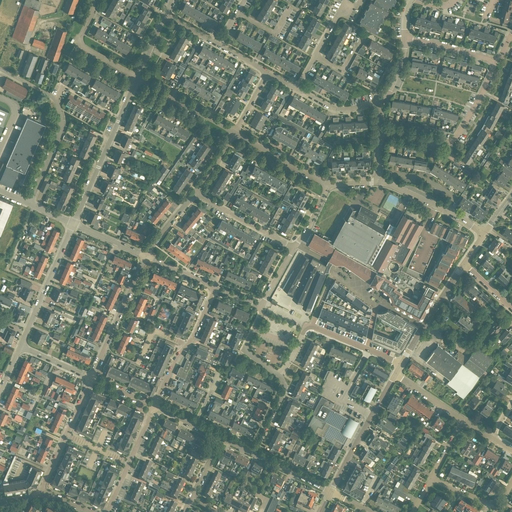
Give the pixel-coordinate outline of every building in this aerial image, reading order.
[(27,43),(39,10),(42,2),(37,0),(25,0),(24,5),(12,37),(27,43)] [(72,15),(73,12),(77,0),(66,0),(63,11),(72,15)] [(315,5),(323,9),(326,4),(319,0),(315,0),(314,4),(315,5)] [(387,10),(388,9),(387,8),(388,7),(374,0),(373,3),(387,10)] [(115,12),(118,6),(111,2),(108,8),(115,12)] [(270,11),(273,5),(266,2),(263,7),(270,11)] [(383,18),(387,10),(373,3),(371,2),(367,9),(383,18)] [(148,16),(151,11),(146,8),(148,5),(143,3),(141,5),(144,7),(141,12),(148,16)] [(187,13),(191,6),(185,3),(184,6),(182,5),(180,8),(182,9),(181,10),(187,13)] [(226,12),(229,7),(222,3),(219,8),(226,12)] [(319,15),(323,9),(315,5),(312,11),(319,15)] [(192,16),(196,9),(191,6),(187,13),(192,16)] [(267,16),(270,11),(263,7),(260,12),(267,16)] [(112,17),(115,12),(108,8),(105,13),(112,17)] [(197,19),(201,12),(196,9),(192,16),(197,19)] [(379,25),(383,18),(367,9),(363,16),(379,25)] [(145,22),(148,16),(141,12),(138,17),(145,22)] [(203,22),(207,15),(201,12),(197,19),(203,22)] [(263,22),(267,16),(260,12),(257,18),(263,22)] [(420,26),(424,14),(421,14),(420,17),(417,16),(417,18),(415,18),(413,24),(420,26)] [(424,31),(425,28),(428,19),(425,18),(426,15),(424,14),(420,26),(419,30),(424,31)] [(511,16),(509,15),(501,14),(500,19),(503,20),(503,23),(510,25),(511,17),(511,16)] [(208,25),(212,18),(207,15),(203,22),(208,25)] [(375,32),(379,25),(363,16),(359,24),(375,32)] [(142,27),(145,22),(138,17),(135,23),(142,27)] [(430,29),(434,17),(431,17),(430,20),(428,19),(425,28),(430,29)] [(214,28),(218,21),(212,18),(208,25),(214,28)] [(316,27),(319,21),(312,18),(309,23),(316,27)] [(447,30),(450,18),(448,18),(447,21),(444,20),(442,29),(447,30)] [(442,29),(444,20),(442,20),(441,23),(438,22),(436,31),(441,32),(442,29)] [(457,33),(461,21),(459,21),(457,24),(455,23),(452,32),(457,33)] [(309,23),(307,22),(306,24),(308,25),(306,29),(313,32),(316,27),(309,23)] [(351,34),(352,31),(350,30),(352,26),(344,22),(341,28),(348,32),(351,34)] [(139,32),(142,27),(135,23),(132,28),(139,32)] [(473,38),(477,26),(474,25),(473,29),(470,28),(468,36),(473,38)] [(57,62),(68,32),(57,28),(46,58),(57,62)] [(99,38),(103,31),(98,28),(93,35),(99,38)] [(345,37),(348,32),(341,28),(338,33),(345,37)] [(484,41),(487,29),(485,28),(484,32),(481,31),(479,39),(484,41)] [(104,41),(109,34),(103,31),(99,38),(104,41)] [(241,41),(245,34),(240,31),(236,38),(241,41)] [(494,44),(498,32),(495,31),(494,35),(491,34),(489,42),(494,44)] [(308,43),(311,37),(304,33),(301,39),(308,43)] [(342,43),(345,37),(338,33),(335,39),(342,43)] [(110,44),(114,37),(109,34),(104,41),(110,44)] [(246,44),(250,37),(245,34),(241,41),(246,44)] [(186,44),(189,38),(182,35),(179,40),(186,44)] [(115,47),(119,40),(114,37),(110,44),(115,47)] [(252,47),(256,40),(250,37),(246,44),(252,47)] [(43,49),(45,44),(34,39),(32,45),(43,49)] [(305,48),(308,43),(301,39),(298,45),(305,48)] [(339,48),(342,43),(335,39),(332,44),(339,48)] [(372,52),(377,42),(371,39),(367,47),(371,49),(370,51),(372,52)] [(120,50),(125,43),(119,40),(115,47),(120,50)] [(183,49),(186,44),(179,40),(176,46),(183,49)] [(257,50),(261,43),(256,40),(252,47),(257,50)] [(378,53),(382,45),(377,42),(372,52),(371,53),(373,55),(375,52),(378,53)] [(126,54),(130,46),(125,43),(120,50),(126,54)] [(336,54),(339,48),(332,44),(329,50),(336,54)] [(380,57),(382,58),(387,48),(382,45),(378,53),(381,55),(380,57)] [(183,49),(176,46),(173,51),(180,55),(180,54),(182,56),(185,50),(183,49)] [(199,46),(196,51),(199,53),(198,55),(203,58),(204,56),(208,49),(203,46),(202,48),(199,46)] [(267,58),(271,51),(266,48),(262,55),(267,58)] [(387,48),(382,58),(385,60),(386,58),(389,59),(393,51),(387,48)] [(210,59),(213,52),(208,49),(204,56),(210,59)] [(334,64),(337,59),(335,57),(336,54),(329,50),(326,56),(329,57),(327,60),(334,64)] [(177,60),(180,55),(173,51),(170,56),(177,60)] [(272,61),(276,54),(271,51),(267,58),(272,61)] [(215,62),(219,55),(213,52),(210,59),(215,62)] [(30,77),(37,56),(29,53),(21,73),(30,77)] [(278,64),(282,57),(276,54),(272,61),(278,64)] [(219,67),(224,58),(219,55),(215,62),(212,67),(209,71),(209,72),(209,73),(209,74),(214,76),(215,74),(214,73),(216,70),(215,69),(214,68),(215,65),(219,67)] [(283,67),(287,60),(282,57),(278,64),(283,67)] [(46,62),(47,60),(44,58),(43,61),(41,60),(38,70),(43,72),(47,62),(46,62)] [(225,68),(229,61),(224,58),(219,67),(221,68),(222,66),(225,68)] [(414,71),(417,71),(418,62),(419,60),(413,58),(411,69),(414,69),(414,71)] [(185,68),(190,59),(188,59),(187,59),(185,63),(182,61),(180,65),(185,68)] [(289,70),(293,63),(287,60),(283,67),(289,70)] [(231,71),(235,64),(229,61),(225,68),(231,71)] [(293,63),(289,70),(294,73),(299,64),(294,61),(293,63)] [(172,65),(167,62),(163,68),(172,72),(176,66),(172,64),(172,65)] [(425,63),(423,71),(426,72),(426,73),(429,73),(431,62),(428,62),(428,64),(425,63)] [(56,74),(59,65),(57,64),(57,66),(53,65),(50,72),(54,74),(54,73),(56,74)] [(70,74),(75,67),(69,64),(65,71),(70,74)] [(76,77),(80,70),(75,67),(70,74),(75,77),(76,77)] [(363,79),(368,72),(359,67),(355,75),(363,79)] [(446,78),(449,69),(443,67),(441,75),(444,76),(444,77),(446,78)] [(169,78),(172,72),(163,68),(160,73),(166,76),(166,77),(169,78)] [(40,83),(43,74),(43,72),(38,70),(36,69),(36,71),(37,72),(35,81),(40,83)] [(453,78),(455,70),(449,69),(446,78),(449,79),(449,77),(453,78)] [(81,80),(85,73),(80,70),(76,77),(75,77),(74,79),(80,82),(81,80)] [(252,81),(255,75),(248,72),(246,70),(245,72),(247,74),(245,77),(252,81)] [(374,73),(369,70),(368,72),(363,79),(369,82),(374,73)] [(458,81),(461,72),(455,70),(453,78),(456,79),(456,80),(458,81)] [(465,82),(467,74),(461,72),(458,81),(461,82),(461,81),(465,82)] [(86,83),(91,76),(85,73),(81,80),(86,83)] [(374,85),(378,78),(373,75),(374,73),(369,82),(374,85)] [(317,84),(321,77),(316,74),(311,81),(317,84)] [(470,85),(473,75),(467,74),(465,82),(468,83),(468,84),(470,85)] [(477,85),(479,77),(473,75),(470,85),(473,85),(473,84),(477,85)] [(249,86),(252,81),(245,77),(242,82),(249,86)] [(323,87),(327,80),(321,77),(317,84),(323,87)] [(23,98),(28,89),(6,78),(2,87),(16,95),(14,97),(21,101),(23,98)] [(187,87),(190,81),(185,78),(181,84),(187,87)] [(334,81),(328,78),(327,80),(323,87),(328,91),(332,83),(334,81)] [(97,89),(101,82),(96,79),(92,86),(97,89)] [(192,90),(196,84),(190,81),(187,87),(192,90)] [(202,84),(197,81),(196,84),(192,90),(197,93),(201,87),(202,84)] [(246,91),(249,86),(242,82),(240,81),(239,83),(241,84),(240,87),(239,88),(246,91)] [(103,92),(107,85),(101,82),(97,89),(96,92),(98,93),(99,90),(103,92)] [(333,94),(337,86),(332,83),(328,91),(333,94)] [(108,95),(112,88),(107,85),(103,92),(108,95)] [(283,95),(277,92),(279,89),(273,85),(269,90),(276,94),(283,98),(283,99),(284,100),(285,99),(286,99),(289,94),(285,92),(283,95)] [(243,97),(246,91),(239,88),(240,87),(237,86),(236,88),(238,90),(236,93),(243,97)] [(339,97),(343,90),(337,86),(333,94),(339,97)] [(206,89),(201,87),(197,93),(202,96),(206,89)] [(510,96),(511,90),(511,89),(505,87),(502,93),(510,96)] [(113,99),(118,91),(112,88),(108,95),(113,99)] [(206,89),(202,96),(208,99),(212,93),(213,90),(211,89),(209,91),(206,89)] [(221,95),(213,90),(212,93),(208,99),(216,104),(221,95)] [(273,99),(276,94),(269,90),(266,96),(273,99)] [(344,100),(349,93),(343,90),(339,97),(344,100)] [(507,105),(511,99),(511,97),(511,96),(510,96),(502,93),(500,99),(503,100),(502,103),(507,105)] [(70,107),(74,99),(73,98),(73,97),(69,95),(67,99),(68,100),(66,104),(70,107)] [(40,106),(43,101),(34,96),(32,102),(37,104),(36,106),(38,107),(39,105),(40,106)] [(266,96),(263,101),(270,105),(273,106),(276,101),(273,99),(266,96)] [(295,107),(298,100),(293,96),(289,104),(295,107)] [(74,109),(80,98),(78,97),(76,100),(74,99),(70,107),(74,109)] [(237,108),(240,102),(235,99),(231,97),(228,103),(237,108)] [(78,111),(82,104),(81,103),(82,99),(80,98),(74,109),(78,111)] [(300,110),(304,103),(298,100),(295,107),(300,110)] [(82,113),(88,102),(85,101),(84,105),(82,104),(78,111),(82,113)] [(261,104),(260,107),(267,110),(270,105),(263,101),(261,104)] [(86,115),(90,108),(88,107),(90,104),(88,102),(82,113),(86,115)] [(495,106),(494,108),(501,111),(502,110),(504,106),(497,102),(495,106)] [(233,114),(237,108),(228,103),(225,110),(228,111),(233,114)] [(305,113),(309,106),(304,103),(300,110),(305,113)] [(142,115),(143,113),(140,112),(141,108),(134,105),(132,111),(139,114),(142,115)] [(0,132),(3,124),(9,111),(0,106),(0,132)] [(90,118),(96,107),(93,106),(91,109),(90,108),(86,115),(90,118)] [(311,116),(315,108),(309,106),(305,113),(311,116)] [(94,120),(98,112),(96,112),(98,108),(96,107),(90,118),(94,120)] [(316,119),(320,111),(315,108),(311,116),(316,119)] [(439,117),(441,110),(435,108),(433,116),(439,117)] [(493,111),(491,113),(498,117),(500,114),(501,111),(494,108),(493,111)] [(275,118),(277,116),(280,110),(279,109),(278,110),(277,109),(275,113),(272,112),(270,115),(275,118)] [(444,119),(447,111),(441,110),(439,117),(444,119)] [(136,119),(139,114),(132,111),(129,116),(136,119)] [(322,122),(326,115),(320,111),(316,119),(322,122)] [(450,121),(453,113),(447,111),(444,119),(450,121)] [(104,115),(100,112),(99,113),(98,112),(94,120),(98,122),(100,118),(102,119),(104,115)] [(263,115),(258,112),(254,118),(263,123),(266,117),(263,115)] [(456,123),(459,115),(453,113),(450,121),(456,123)] [(479,135),(477,138),(483,143),(487,137),(490,132),(486,130),(487,129),(488,126),(491,127),(493,128),(495,123),(497,119),(498,117),(491,113),(490,116),(488,116),(487,118),(486,120),(487,121),(485,124),(484,123),(483,126),(482,127),(483,128),(481,131),(480,130),(477,134),(479,135)] [(159,124),(163,117),(158,114),(154,121),(159,124)] [(3,162),(0,168),(0,178),(0,179),(4,180),(9,183),(12,184),(16,186),(23,172),(24,173),(33,154),(36,147),(42,132),(46,125),(27,116),(6,164),(3,162)] [(134,125),(136,119),(129,116),(127,122),(134,125)] [(164,127),(168,120),(163,117),(159,124),(164,127)] [(259,129),(263,123),(254,118),(251,124),(254,126),(259,129)] [(170,130),(174,123),(168,120),(164,127),(170,130)] [(131,131),(134,125),(127,122),(125,128),(131,131)] [(154,133),(155,131),(150,128),(151,125),(148,123),(145,128),(154,133)] [(175,133),(179,126),(174,123),(170,130),(168,133),(170,134),(172,131),(175,133)] [(180,136),(184,129),(179,126),(175,133),(180,136)] [(277,139),(281,132),(283,128),(280,126),(275,128),(275,129),(272,135),(273,136),(273,138),(275,137),(277,139)] [(303,136),(306,131),(297,126),(297,127),(298,128),(297,129),(302,132),(300,135),(303,136)] [(282,142),(286,135),(288,132),(289,130),(283,128),(281,132),(277,139),(277,140),(280,142),(280,140),(282,142)] [(186,139),(189,133),(184,129),(180,136),(186,139)] [(320,137),(323,132),(318,129),(315,134),(320,137)] [(94,141),(96,136),(89,132),(87,138),(94,141)] [(293,135),(288,132),(286,135),(282,142),(283,142),(282,143),(285,145),(286,143),(288,145),(293,135)] [(131,137),(124,134),(124,135),(123,135),(121,139),(129,142),(131,137)] [(298,138),(296,137),(293,135),(288,145),(287,146),(290,148),(291,146),(293,148),(298,138)] [(91,147),(94,141),(87,138),(84,144),(91,147)] [(477,138),(473,143),(480,148),(483,143),(477,138)] [(127,147),(129,142),(121,139),(120,142),(121,143),(120,144),(127,147)] [(202,145),(200,148),(206,153),(210,147),(209,147),(211,144),(206,141),(204,143),(201,141),(200,143),(202,145)] [(196,148),(191,145),(192,143),(190,142),(187,146),(189,148),(194,151),(196,148)] [(473,143),(470,149),(476,153),(480,148),(473,143)] [(89,152),(91,147),(84,144),(82,149),(89,152)] [(304,154),(307,147),(302,144),(298,151),(304,154)] [(309,157),(313,150),(307,147),(304,154),(309,157)] [(203,157),(206,153),(200,148),(197,153),(196,153),(203,157)] [(87,158),(89,152),(82,149),(79,155),(87,158)] [(125,152),(118,149),(117,150),(116,150),(115,154),(123,157),(125,152)] [(470,149),(466,154),(473,158),(476,153),(470,149)] [(314,160),(318,153),(313,150),(309,157),(314,160)] [(199,162),(203,157),(196,153),(197,153),(194,151),(193,153),(195,155),(193,158),(199,162)] [(319,151),(318,153),(314,160),(320,163),(322,159),(323,160),(326,154),(319,151)] [(238,163),(241,157),(234,153),(231,159),(238,163)] [(120,162),(123,157),(115,154),(113,158),(114,158),(113,159),(120,162)] [(466,154),(463,159),(469,164),(473,158),(466,154)] [(77,165),(80,159),(72,156),(70,162),(77,165)] [(196,168),(199,162),(193,158),(189,163),(196,168)] [(337,161),(332,162),(331,158),(328,158),(328,168),(332,167),(332,170),(335,169),(336,171),(338,171),(338,161),(337,161)] [(185,164),(181,161),(178,159),(173,167),(174,168),(174,167),(175,168),(178,164),(183,167),(185,164)] [(238,163),(231,159),(228,164),(231,166),(229,168),(235,171),(236,169),(237,169),(240,164),(238,163)] [(416,159),(414,167),(416,167),(418,168),(417,169),(420,170),(421,170),(422,170),(423,169),(426,170),(426,171),(428,171),(430,172),(430,171),(433,173),(433,174),(434,175),(437,177),(438,175),(439,176),(441,177),(445,170),(444,169),(439,167),(435,164),(432,168),(431,167),(430,166),(427,166),(428,161),(422,160),(417,160),(416,159)] [(499,162),(503,164),(504,166),(510,170),(511,167),(511,160),(511,159),(508,164),(501,159),(499,162)] [(75,170),(77,165),(70,162),(67,167),(75,170)] [(110,165),(108,169),(116,173),(119,174),(121,169),(111,165),(111,166),(110,165)] [(250,167),(247,173),(250,174),(255,177),(256,176),(260,169),(255,165),(253,169),(250,167)] [(161,181),(169,169),(164,166),(153,180),(155,182),(158,178),(161,181)] [(508,180),(511,175),(508,172),(510,170),(504,166),(502,169),(503,169),(500,174),(504,177),(508,180)] [(72,176),(75,170),(67,167),(65,173),(72,176)] [(189,178),(192,173),(186,168),(182,173),(189,178)] [(119,174),(116,173),(108,169),(106,173),(107,173),(107,175),(117,179),(119,174)] [(228,178),(231,173),(225,169),(221,174),(228,178)] [(261,179),(265,172),(260,169),(256,176),(261,179)] [(445,170),(441,177),(444,179),(446,181),(450,174),(448,172),(445,170)] [(266,182),(270,174),(265,172),(261,179),(259,182),(265,185),(266,182)] [(70,181),(72,176),(65,173),(63,178),(70,181)] [(185,183),(189,178),(182,173),(179,178),(185,183)] [(274,175),(271,173),(270,174),(266,182),(271,185),(275,177),(274,176),(274,175)] [(225,183),(228,178),(221,174),(218,179),(225,183)] [(450,174),(446,181),(448,182),(451,184),(456,177),(453,175),(450,174)] [(508,180),(504,177),(500,174),(497,179),(496,178),(494,181),(499,185),(500,182),(504,185),(508,180)] [(170,190),(172,188),(165,183),(168,178),(166,177),(161,184),(170,190)] [(275,190),(281,180),(275,177),(271,185),(270,187),(273,189),(275,190)] [(456,177),(451,184),(453,185),(457,187),(461,180),(457,178),(456,177)] [(182,188),(185,183),(179,178),(175,183),(182,188)] [(224,190),(226,188),(223,186),(225,183),(218,179),(215,185),(224,190)] [(120,187),(121,184),(119,183),(112,180),(111,183),(104,180),(104,181),(103,181),(101,184),(109,188),(113,189),(115,185),(120,187)] [(283,195),(287,188),(284,187),(286,183),(281,180),(275,190),(283,195)] [(461,180),(457,187),(457,188),(462,191),(466,184),(462,181),(461,180)] [(49,183),(43,181),(39,190),(45,193),(49,183)] [(178,193),(182,188),(175,183),(172,188),(178,193)] [(501,194),(503,192),(497,188),(498,186),(493,183),(491,187),(493,188),(491,191),(499,196),(500,194),(501,194)] [(71,193),(74,187),(66,184),(64,190),(71,193)] [(109,188),(101,184),(100,188),(100,189),(100,190),(107,193),(107,192),(111,194),(113,189),(109,188)] [(224,190),(215,185),(212,190),(214,191),(213,194),(217,196),(222,189),(224,190)] [(247,190),(242,187),(239,185),(235,192),(238,194),(241,189),(247,193),(247,192),(246,191),(247,190)] [(69,198),(71,193),(64,190),(61,195),(69,198)] [(305,201),(308,195),(297,190),(294,195),(305,201)] [(463,208),(468,200),(466,198),(467,196),(465,195),(466,192),(464,191),(462,193),(459,198),(462,200),(458,206),(460,207),(461,207),(463,208)] [(499,196),(491,191),(489,193),(487,192),(484,197),(488,199),(490,200),(491,198),(497,201),(498,199),(498,198),(499,196)] [(66,204),(69,198),(61,195),(59,201),(66,204)] [(105,198),(98,195),(97,196),(96,196),(95,200),(103,203),(105,198)] [(302,206),(305,201),(294,195),(291,200),(293,201),(292,204),(297,207),(299,204),(302,206)] [(0,233),(1,234),(14,203),(0,196),(0,233)] [(242,200),(244,198),(241,196),(240,199),(237,197),(233,204),(238,207),(242,200)] [(150,202),(146,198),(144,200),(149,204),(152,207),(154,209),(156,207),(154,205),(154,204),(153,205),(152,204),(150,202)] [(167,208),(171,203),(166,199),(162,204),(167,208)] [(103,203),(95,200),(93,203),(94,204),(93,205),(104,210),(106,205),(103,203)] [(247,203),(242,200),(238,207),(244,209),(247,203)] [(471,201),(468,200),(463,208),(465,209),(465,210),(467,212),(471,206),(473,208),(477,202),(473,200),(471,201)] [(64,209),(66,204),(59,201),(56,206),(64,209)] [(253,206),(254,203),(252,201),(251,204),(247,203),(244,209),(249,212),(253,206)] [(477,217),(482,208),(480,207),(481,205),(477,202),(473,208),(475,209),(472,215),(474,216),(475,216),(477,217)] [(163,213),(167,208),(162,204),(158,209),(163,213)] [(254,215),(258,209),(253,206),(249,212),(254,215)] [(331,241),(369,262),(381,240),(382,240),(383,239),(382,238),(386,231),(385,231),(382,229),(384,224),(376,220),(378,215),(361,206),(357,213),(356,213),(357,210),(350,206),(332,239),(331,241)] [(205,218),(201,215),(203,212),(198,207),(194,212),(199,217),(207,223),(208,221),(205,218)] [(296,217),(299,211),(292,208),(289,213),(296,217)] [(485,210),(482,208),(477,217),(479,218),(479,219),(481,221),(488,210),(487,209),(485,210)] [(159,218),(163,213),(158,209),(154,214),(159,218)] [(260,218),(263,211),(258,209),(254,215),(260,218)] [(90,211),(88,215),(96,218),(98,213),(91,210),(90,212),(90,211)] [(265,221),(269,214),(263,211),(260,218),(265,221)] [(195,222),(197,224),(203,229),(205,226),(199,222),(200,221),(198,219),(199,217),(194,212),(190,217),(195,222)] [(293,222),(296,217),(289,213),(287,219),(293,222)] [(381,240),(409,256),(419,239),(420,240),(422,236),(420,235),(419,237),(418,236),(425,225),(416,220),(415,221),(411,218),(412,218),(403,213),(396,226),(391,223),(382,238),(383,239),(382,240),(381,240)] [(155,223),(159,218),(154,214),(150,219),(155,223)] [(88,215),(86,219),(87,219),(87,220),(94,223),(92,227),(97,229),(98,225),(97,225),(99,220),(96,218),(88,215)] [(191,227),(196,230),(199,233),(200,234),(202,232),(197,229),(197,228),(195,227),(196,226),(193,224),(195,222),(190,217),(186,222),(191,226),(191,227)] [(290,228),(293,222),(287,219),(284,224),(290,228)] [(224,230),(228,223),(222,220),(217,229),(219,230),(220,228),(224,230)] [(192,235),(193,234),(196,230),(191,227),(191,226),(186,222),(182,227),(192,235)] [(438,235),(443,225),(434,222),(431,229),(433,230),(432,232),(438,235)] [(213,232),(214,230),(206,223),(205,225),(213,232)] [(229,233),(233,226),(228,223),(224,230),(229,233)] [(287,233),(290,228),(284,224),(281,229),(287,233)] [(447,239),(451,229),(443,225),(438,235),(447,239)] [(130,236),(132,230),(129,229),(130,227),(127,226),(124,234),(130,236)] [(234,236),(238,229),(233,226),(229,233),(234,236)] [(511,241),(511,231),(506,228),(506,229),(504,229),(504,231),(502,234),(511,241)] [(240,239),(243,232),(238,229),(234,236),(240,239)] [(455,242),(459,233),(451,229),(447,239),(453,241),(455,242)] [(135,239),(138,233),(132,230),(130,236),(135,239)] [(55,241),(57,236),(46,232),(44,237),(55,241)] [(198,240),(201,237),(195,232),(192,236),(198,240)] [(245,241),(249,235),(243,232),(240,239),(245,241)] [(141,241),(144,235),(138,233),(135,239),(141,241)] [(369,262),(331,241),(332,239),(324,235),(323,237),(315,233),(309,243),(312,245),(311,248),(330,258),(337,262),(337,261),(338,260),(339,260),(340,260),(341,260),(342,260),(344,260),(345,260),(346,260),(346,261),(347,261),(363,273),(369,262)] [(463,246),(468,237),(459,233),(455,242),(459,244),(463,246)] [(250,244),(254,238),(249,235),(245,241),(250,244)] [(52,246),(55,241),(44,237),(42,242),(52,246)] [(86,247),(86,246),(87,245),(83,243),(84,240),(78,237),(76,242),(86,247)] [(170,242),(166,247),(172,251),(175,246),(177,244),(179,241),(181,238),(179,237),(173,245),(170,242)] [(502,251),(503,250),(500,248),(501,246),(499,245),(501,242),(495,238),(492,243),(499,248),(502,251)] [(392,302),(420,318),(420,317),(423,317),(438,290),(399,268),(398,269),(398,270),(397,270),(396,271),(395,271),(394,271),(393,271),(392,271),(392,270),(391,269),(390,268),(389,267),(389,266),(390,264),(391,262),(392,261),(393,261),(394,261),(395,261),(396,261),(397,261),(400,263),(404,266),(409,256),(381,240),(369,262),(363,273),(369,277),(372,279),(371,281),(379,285),(381,286),(381,287),(386,291),(389,293),(391,296),(391,298),(392,301),(392,302)] [(511,248),(511,246),(511,245),(510,244),(504,240),(502,243),(508,246),(511,248)] [(50,252),(52,246),(42,242),(41,244),(46,246),(45,249),(50,252)] [(86,247),(76,242),(74,247),(79,250),(81,247),(85,249),(92,252),(93,250),(86,246),(86,247)] [(180,250),(176,255),(181,259),(185,254),(187,251),(189,249),(191,246),(193,243),(191,242),(185,250),(185,249),(183,252),(180,250)] [(502,251),(499,248),(492,243),(488,248),(494,252),(497,249),(501,252),(502,251)] [(455,257),(459,249),(457,248),(451,246),(449,245),(446,252),(453,256),(455,257)] [(175,246),(172,251),(176,255),(180,250),(175,246)] [(83,254),(78,252),(79,250),(74,247),(72,252),(86,259),(89,260),(90,257),(83,254)] [(274,257),(277,252),(270,248),(267,254),(274,257)] [(212,258),(213,256),(215,250),(213,249),(211,255),(210,257),(209,257),(208,259),(207,259),(206,262),(204,261),(201,267),(206,269),(209,263),(210,263),(212,258)] [(201,267),(204,261),(208,252),(205,251),(204,254),(202,254),(200,259),(197,258),(195,264),(201,267)] [(485,255),(481,260),(483,262),(481,264),(489,272),(494,267),(489,263),(490,261),(490,259),(488,257),(489,256),(490,254),(487,251),(484,255),(485,255)] [(86,259),(72,252),(69,258),(75,260),(76,257),(81,259),(80,260),(85,262),(86,259)] [(450,264),(453,256),(446,252),(444,252),(441,259),(450,264)] [(495,253),(493,256),(502,264),(504,261),(495,253)] [(185,254),(181,259),(187,262),(190,257),(185,254)] [(225,267),(230,256),(227,254),(223,263),(221,262),(220,265),(219,268),(215,266),(212,272),(218,274),(222,266),(225,267)] [(271,263),(274,257),(267,254),(265,259),(271,263)] [(292,273),(284,288),(291,292),(291,293),(295,295),(294,297),(302,300),(301,302),(304,303),(304,304),(311,308),(317,293),(318,293),(326,273),(325,272),(328,265),(313,257),(312,259),(302,254),(292,273)] [(117,264),(120,258),(114,255),(112,261),(117,264)] [(43,267),(45,262),(35,257),(34,260),(39,262),(38,265),(43,267)] [(123,266),(126,260),(120,258),(117,264),(116,266),(115,269),(117,270),(119,267),(120,265),(123,266)] [(268,268),(271,263),(265,259),(262,264),(268,268)] [(446,271),(450,264),(441,259),(437,267),(445,271),(446,271)] [(126,271),(128,272),(130,269),(129,269),(132,263),(126,260),(123,266),(121,272),(123,273),(124,272),(125,272),(126,271)] [(76,271),(77,269),(72,267),(73,264),(68,261),(65,266),(76,271)] [(212,272),(215,266),(210,263),(209,263),(206,269),(212,272)] [(265,273),(268,268),(262,264),(259,270),(265,273)] [(504,285),(508,281),(500,273),(505,268),(502,265),(500,267),(501,268),(496,274),(498,276),(496,278),(504,285)] [(31,268),(26,266),(25,270),(29,272),(30,270),(34,272),(33,275),(39,277),(41,272),(31,267),(31,268)] [(442,279),(445,271),(437,267),(436,267),(433,274),(441,278),(442,279)] [(73,279),(68,276),(69,274),(63,271),(61,276),(72,281),(73,279)] [(231,280),(234,273),(228,271),(224,277),(231,280)] [(245,278),(242,285),(248,288),(251,281),(248,280),(249,277),(248,277),(250,272),(249,272),(247,276),(246,276),(245,278)] [(157,281),(159,275),(154,273),(151,279),(157,281)] [(239,276),(234,273),(231,280),(236,283),(239,276)] [(122,284),(126,276),(120,274),(117,281),(122,284)] [(437,286),(441,278),(433,274),(432,274),(429,280),(431,280),(430,282),(437,286)] [(162,284),(165,278),(159,275),(157,281),(162,284)] [(72,281),(61,276),(59,281),(64,284),(66,281),(70,283),(70,284),(75,286),(76,283),(73,282),(72,281)] [(239,276),(236,283),(242,285),(245,278),(240,276),(239,276)] [(163,297),(171,280),(165,278),(162,284),(162,285),(165,286),(164,288),(165,288),(164,291),(163,291),(161,296),(163,297)] [(21,279),(18,284),(22,285),(20,290),(21,291),(31,295),(33,290),(30,288),(32,283),(21,279)] [(174,289),(176,283),(171,280),(163,297),(163,298),(166,292),(168,293),(169,290),(167,289),(168,286),(174,289)] [(330,285),(330,288),(334,291),(339,283),(335,280),(330,285)] [(152,293),(156,284),(154,283),(153,286),(151,285),(150,289),(145,287),(143,291),(150,294),(151,293),(152,293)] [(339,283),(334,291),(338,294),(344,286),(339,283)] [(472,298),(478,290),(470,283),(464,291),(472,298)] [(112,290),(118,292),(121,286),(115,284),(114,286),(112,290)] [(187,297),(191,289),(181,284),(177,292),(187,297)] [(116,298),(118,292),(112,290),(103,285),(101,288),(108,291),(107,294),(110,295),(116,298)] [(344,286),(338,294),(342,297),(348,290),(344,286)] [(63,297),(66,299),(67,295),(63,293),(63,291),(56,288),(54,293),(55,294),(62,297),(63,297)] [(194,300),(197,292),(191,289),(187,297),(194,300)] [(348,290),(342,297),(346,300),(351,292),(348,290)] [(21,291),(19,296),(29,300),(31,295),(21,291)] [(200,304),(201,301),(202,299),(201,299),(203,294),(197,291),(197,292),(194,300),(192,303),(195,304),(193,308),(196,310),(199,303),(200,304)] [(351,292),(346,300),(349,302),(355,295),(351,292)] [(485,303),(489,298),(482,292),(478,297),(485,303)] [(68,299),(66,299),(63,297),(62,297),(55,294),(54,293),(52,298),(59,301),(64,303),(65,300),(67,301),(68,299)] [(467,315),(474,307),(457,293),(450,301),(467,315)] [(0,295),(0,299),(2,301),(1,301),(10,305),(12,300),(0,295)] [(113,303),(116,298),(110,295),(107,301),(113,303)] [(355,295),(349,302),(353,305),(359,298),(355,295)] [(144,304),(147,298),(141,296),(138,302),(144,304)] [(359,298),(353,305),(358,309),(363,301),(359,298)] [(111,309),(113,303),(107,301),(105,306),(111,309)] [(222,312),(225,304),(219,301),(216,309),(222,312)] [(363,301),(358,309),(364,314),(370,315),(372,308),(363,301)] [(142,310),(144,304),(138,302),(136,307),(142,310)] [(228,314),(232,306),(225,304),(222,312),(228,314)] [(84,316),(87,308),(82,306),(79,313),(84,316)] [(139,315),(142,310),(136,307),(133,313),(139,315)] [(193,318),(194,314),(195,311),(190,309),(187,307),(186,307),(185,310),(186,311),(185,314),(193,318)] [(24,311),(17,308),(15,310),(13,309),(12,312),(22,316),(24,311)] [(240,318),(243,311),(237,308),(234,315),(240,318)] [(321,308),(317,318),(323,321),(328,310),(321,308)] [(55,319),(58,314),(47,309),(45,314),(55,319)] [(374,330),(371,340),(402,353),(404,350),(405,347),(408,343),(409,340),(412,336),(416,330),(418,326),(403,318),(404,317),(396,313),(388,309),(387,310),(386,310),(385,311),(384,311),(383,312),(382,312),(381,312),(380,312),(379,312),(378,312),(377,312),(377,315),(379,316),(378,317),(383,320),(383,318),(402,329),(401,330),(399,334),(397,333),(394,339),(374,330)] [(328,310),(323,321),(329,323),(333,313),(328,310)] [(246,320),(249,313),(243,311),(240,318),(246,320)] [(20,321),(22,316),(12,312),(10,317),(20,321)] [(333,313),(329,323),(335,326),(339,315),(333,313)] [(65,323),(61,321),(59,320),(55,319),(45,314),(42,319),(53,324),(54,321),(58,322),(64,324),(65,323)] [(91,316),(86,314),(85,316),(92,319),(92,321),(95,322),(96,318),(93,317),(91,316)] [(105,322),(107,316),(101,314),(99,320),(105,322)] [(190,324),(193,318),(185,314),(182,320),(190,324)] [(339,315),(335,326),(341,328),(345,318),(339,315)] [(466,318),(462,315),(455,323),(466,331),(475,320),(473,318),(471,319),(467,316),(466,318)] [(135,325),(137,319),(132,317),(129,323),(135,325)] [(210,317),(208,323),(214,326),(216,320),(210,317)] [(345,318),(341,328),(347,330),(351,320),(345,318)] [(102,328),(105,322),(99,320),(96,325),(102,328)] [(187,330),(190,324),(182,320),(179,327),(187,330)] [(351,320),(347,330),(353,333),(357,322),(351,320)] [(497,324),(494,321),(489,326),(491,328),(489,331),(493,334),(495,332),(497,333),(502,326),(499,323),(497,324)] [(231,334),(234,335),(241,337),(243,332),(237,329),(238,327),(233,325),(228,322),(226,327),(227,328),(229,327),(230,326),(231,327),(231,328),(233,329),(233,328),(234,329),(231,334)] [(357,322),(353,333),(358,335),(363,325),(357,322)] [(137,327),(134,326),(135,325),(129,323),(126,329),(132,331),(134,328),(139,330),(139,331),(144,334),(146,330),(140,328),(138,327),(137,327)] [(211,331),(214,326),(208,323),(205,329),(211,331)] [(95,329),(94,331),(100,333),(102,328),(96,325),(95,329)] [(179,327),(176,325),(174,328),(170,326),(169,329),(176,332),(175,334),(177,335),(179,335),(180,334),(185,336),(187,330),(179,327)] [(363,325),(358,335),(366,338),(368,327),(363,325)] [(1,328),(0,327),(0,330),(3,332),(7,333),(13,336),(15,331),(6,327),(2,326),(1,328)] [(93,342),(94,338),(97,339),(100,333),(94,331),(91,330),(88,328),(87,331),(90,332),(87,339),(93,342)] [(211,331),(205,329),(203,334),(218,341),(219,338),(215,337),(212,336),(214,333),(214,332),(213,332),(211,331)] [(505,343),(511,334),(506,329),(499,338),(505,343)] [(45,339),(46,337),(47,334),(45,333),(37,330),(35,335),(40,337),(45,339)] [(11,341),(13,336),(7,333),(3,332),(1,337),(11,341)] [(127,341),(130,335),(124,333),(122,339),(127,341)] [(218,341),(203,334),(200,340),(206,342),(209,343),(211,338),(218,341)] [(241,338),(234,335),(231,334),(229,339),(238,343),(241,338)] [(44,341),(45,339),(40,337),(35,335),(33,340),(41,343),(42,340),(44,341)] [(238,343),(229,339),(228,338),(227,341),(231,343),(229,346),(236,349),(238,343)] [(125,347),(127,341),(122,339),(119,344),(125,347)] [(171,352),(174,347),(175,344),(166,340),(164,343),(166,343),(163,348),(171,352)] [(321,350),(318,349),(320,346),(317,344),(318,344),(312,341),(309,346),(324,354),(326,350),(322,348),(321,350)] [(10,353),(12,348),(0,342),(0,346),(3,348),(2,350),(10,353)] [(122,353),(125,347),(119,344),(117,350),(122,353)] [(223,349),(225,346),(219,344),(218,347),(215,353),(217,353),(218,350),(219,351),(220,348),(223,349)] [(208,349),(199,345),(198,347),(197,347),(195,354),(204,358),(204,359),(211,362),(214,354),(207,351),(208,349)] [(456,393),(457,392),(464,398),(494,358),(478,346),(468,358),(458,351),(453,357),(438,345),(426,361),(450,379),(446,385),(456,393)] [(324,354),(309,346),(306,352),(310,354),(318,358),(319,356),(316,355),(317,351),(320,353),(323,355),(324,354)] [(335,356),(338,349),(332,346),(329,353),(335,356)] [(72,350),(70,355),(75,357),(77,352),(78,353),(80,350),(75,348),(74,351),(72,350)] [(168,359),(171,352),(163,348),(160,356),(168,359)] [(341,358),(344,351),(338,349),(335,356),(341,358)] [(77,352),(75,357),(79,359),(82,352),(83,352),(82,351),(80,350),(78,353),(77,352)] [(221,354),(221,355),(230,359),(233,353),(226,350),(225,353),(222,351),(221,354)] [(347,360),(350,353),(344,351),(341,358),(347,360)] [(82,352),(79,359),(84,361),(88,363),(92,356),(90,355),(83,352),(82,352)] [(318,358),(310,354),(306,352),(304,357),(315,363),(316,361),(313,360),(315,357),(317,358),(318,358)] [(353,363),(356,356),(350,353),(347,360),(353,363)] [(230,359),(221,355),(221,354),(222,355),(219,360),(228,364),(230,359)] [(112,366),(114,363),(111,362),(113,358),(110,356),(107,363),(105,362),(104,365),(104,366),(105,367),(103,372),(108,375),(109,374),(112,366)] [(165,367),(168,359),(160,356),(157,363),(165,367)] [(315,364),(315,363),(304,357),(301,363),(312,368),(313,367),(310,365),(312,362),(315,364)] [(33,369),(34,367),(29,365),(30,362),(25,359),(22,364),(24,365),(33,369)] [(198,364),(200,365),(198,369),(201,371),(207,374),(210,367),(205,366),(207,363),(200,360),(198,364)] [(385,380),(388,373),(376,366),(376,365),(371,362),(369,365),(375,368),(372,373),(385,380)] [(419,377),(424,371),(412,362),(407,369),(419,377)] [(161,374),(165,367),(157,363),(153,371),(152,370),(151,373),(154,374),(157,376),(158,373),(161,374)] [(346,363),(344,367),(342,373),(348,376),(350,369),(346,368),(348,363),(346,363)] [(114,377),(117,369),(112,366),(109,374),(114,377)] [(185,378),(187,372),(189,370),(183,367),(180,366),(179,367),(176,374),(185,378)] [(227,378),(226,380),(231,382),(233,378),(234,378),(235,375),(235,376),(238,369),(232,366),(232,367),(230,366),(228,371),(230,372),(229,373),(232,374),(229,379),(227,378)] [(27,373),(26,372),(20,369),(18,375),(28,379),(29,377),(26,375),(27,373)] [(119,379),(123,371),(117,369),(114,377),(119,379)] [(240,378),(243,372),(238,369),(235,376),(240,378)] [(322,377),(326,379),(330,371),(326,369),(322,377)] [(125,381),(128,374),(123,371),(119,379),(125,381)] [(204,379),(207,374),(201,371),(198,377),(204,379)] [(309,378),(308,377),(310,374),(304,371),(301,377),(310,381),(310,382),(319,386),(320,383),(314,379),(311,378),(310,377),(309,378)] [(187,372),(185,378),(184,380),(186,381),(190,383),(190,381),(188,380),(190,377),(191,377),(192,376),(195,378),(195,379),(197,380),(195,382),(201,385),(204,379),(198,377),(196,376),(193,374),(193,375),(187,372)] [(130,384),(134,376),(128,373),(128,374),(125,381),(124,382),(130,384)] [(252,383),(255,377),(248,374),(245,380),(251,383),(252,383)] [(53,380),(52,383),(58,386),(60,383),(62,378),(56,375),(54,380),(53,380)] [(136,386),(139,379),(134,376),(130,384),(136,386)] [(156,385),(159,378),(156,377),(154,381),(152,380),(150,383),(147,391),(146,392),(152,394),(154,389),(156,390),(156,388),(157,388),(158,386),(156,385)] [(258,386),(261,380),(255,377),(252,383),(251,383),(250,386),(249,389),(251,390),(254,385),(258,386)] [(310,386),(308,385),(310,382),(310,381),(301,377),(298,382),(304,385),(304,386),(309,388),(316,392),(318,389),(310,386)] [(60,383),(58,386),(65,389),(67,384),(68,381),(62,378),(60,383)] [(141,389),(145,381),(139,379),(136,386),(141,389)] [(236,385),(231,383),(231,382),(226,380),(229,382),(228,383),(227,383),(224,389),(231,392),(232,392),(234,388),(237,390),(237,389),(238,389),(239,386),(236,384),(236,385)] [(261,380),(258,386),(253,396),(255,397),(259,390),(263,392),(267,383),(267,382),(264,381),(264,382),(261,380)] [(67,384),(65,389),(74,393),(74,391),(75,389),(73,388),(74,383),(68,381),(67,384)] [(147,391),(150,383),(145,381),(141,389),(147,391)] [(501,398),(506,389),(503,387),(504,385),(497,381),(490,391),(501,398)] [(301,390),(304,386),(304,385),(298,382),(296,388),(301,390)] [(271,393),(274,386),(267,383),(263,392),(261,395),(262,396),(260,400),(265,402),(266,399),(263,398),(266,391),(271,393)] [(374,394),(376,390),(375,389),(376,387),(368,383),(365,389),(374,394)] [(21,395),(22,393),(18,391),(19,388),(13,385),(11,390),(21,395)] [(43,393),(43,394),(48,396),(51,388),(46,386),(43,393)] [(179,391),(181,388),(179,387),(177,390),(176,390),(175,392),(172,390),(169,396),(175,399),(178,394),(179,391)] [(293,393),(294,393),(292,397),(298,400),(299,396),(304,399),(307,393),(304,392),(301,390),(296,388),(293,393)] [(231,392),(224,389),(221,395),(227,397),(228,395),(230,396),(231,395),(234,396),(235,394),(232,393),(232,392),(231,392)] [(370,400),(374,394),(365,389),(361,396),(370,400)] [(98,393),(93,391),(90,397),(91,397),(98,401),(102,402),(103,399),(107,401),(109,398),(102,395),(102,394),(100,393),(98,392),(98,393)] [(56,392),(53,398),(59,400),(61,394),(56,392)] [(61,398),(68,401),(71,396),(67,395),(67,394),(63,392),(61,398)] [(188,406),(193,396),(194,395),(191,393),(189,399),(185,397),(184,397),(181,402),(188,406)] [(193,396),(188,406),(194,409),(195,406),(197,407),(198,404),(197,403),(201,395),(197,393),(196,395),(196,396),(195,398),(193,396)] [(184,397),(178,394),(175,399),(181,402),(184,397)] [(9,395),(6,401),(21,407),(28,410),(30,406),(23,402),(22,405),(18,403),(15,401),(16,399),(14,398),(9,395)] [(396,396),(393,395),(390,401),(393,402),(398,405),(400,405),(403,399),(396,395),(396,396)] [(418,402),(417,402),(418,401),(411,395),(403,406),(410,411),(412,408),(415,411),(414,412),(418,414),(421,410),(420,409),(421,408),(419,407),(420,406),(422,403),(419,401),(418,402)] [(475,408),(481,400),(474,395),(468,403),(475,408)] [(96,406),(98,401),(91,397),(88,403),(96,406)] [(217,412),(223,400),(216,397),(214,401),(215,402),(213,408),(212,410),(210,409),(207,415),(214,418),(217,412)] [(331,402),(322,397),(312,414),(314,415),(307,428),(334,442),(333,445),(335,446),(336,446),(342,449),(350,434),(351,434),(354,430),(357,424),(349,420),(350,418),(328,407),(331,402)] [(116,400),(110,398),(110,399),(109,398),(107,401),(108,402),(107,406),(112,408),(112,409),(116,400)] [(118,411),(121,402),(116,400),(112,409),(118,411)] [(301,404),(293,400),(292,402),(289,401),(287,406),(298,412),(299,410),(297,409),(299,406),(300,407),(301,404)] [(21,407),(6,401),(4,406),(10,408),(11,405),(16,407),(15,409),(22,412),(23,409),(20,408),(21,407)] [(393,402),(390,401),(387,406),(388,406),(390,408),(388,410),(396,415),(401,406),(400,405),(398,405),(393,402)] [(66,408),(67,405),(59,402),(56,408),(48,404),(47,406),(47,407),(49,407),(52,409),(55,410),(58,412),(64,414),(66,408)] [(126,410),(128,407),(127,406),(127,405),(121,403),(122,403),(121,402),(118,411),(123,413),(125,409),(126,410)] [(262,411),(265,405),(259,402),(257,406),(252,404),(250,404),(249,405),(262,411)] [(487,416),(493,407),(487,402),(480,411),(487,416)] [(94,411),(96,406),(88,403),(86,408),(85,408),(94,412),(94,411)] [(430,411),(429,410),(430,409),(422,403),(420,406),(419,407),(421,408),(420,409),(421,410),(418,414),(421,417),(422,416),(425,418),(425,419),(427,421),(433,412),(431,410),(430,411)] [(259,418),(262,411),(249,405),(249,406),(251,406),(250,408),(253,410),(251,414),(253,415),(259,418)] [(298,412),(287,406),(284,411),(290,414),(291,412),(293,413),(296,415),(298,412)] [(134,410),(128,407),(126,410),(130,412),(129,415),(133,416),(140,420),(141,420),(143,414),(138,412),(139,410),(137,410),(135,409),(134,410)] [(92,417),(94,412),(85,408),(83,413),(92,417)] [(406,416),(409,412),(402,408),(400,413),(406,416)] [(220,421),(226,410),(224,409),(222,412),(221,414),(217,412),(214,418),(220,421)] [(227,425),(232,414),(230,413),(229,415),(225,413),(226,410),(220,421),(227,425)] [(0,416),(10,421),(11,419),(6,417),(8,414),(2,411),(0,415),(0,416)] [(294,423),(295,421),(291,419),(292,416),(289,415),(290,414),(284,411),(281,417),(293,422),(294,423)] [(61,420),(64,414),(58,412),(55,417),(61,420)] [(92,417),(83,413),(83,414),(81,419),(89,423),(91,417),(92,417)] [(397,417),(390,413),(388,417),(395,421),(397,417)] [(9,423),(10,421),(0,416),(0,422),(3,424),(4,421),(9,423)] [(138,425),(140,420),(133,416),(130,421),(138,425)] [(390,434),(392,432),(397,425),(382,416),(376,425),(390,434)] [(59,425),(61,420),(55,417),(53,423),(59,425)] [(294,424),(294,423),(293,422),(281,417),(279,422),(284,425),(287,426),(288,424),(291,426),(293,423),(294,424)] [(250,436),(252,432),(253,430),(251,429),(255,420),(251,418),(247,425),(244,433),(250,436)] [(440,429),(445,422),(438,418),(432,427),(435,429),(436,427),(440,429)] [(86,428),(89,423),(81,419),(78,424),(86,428)] [(247,425),(243,423),(245,420),(243,419),(241,422),(240,424),(237,430),(244,433),(247,425)] [(136,430),(138,425),(130,421),(128,427),(127,426),(127,427),(136,430)] [(237,430),(240,424),(234,421),(231,426),(237,430)] [(166,436),(169,430),(172,424),(166,422),(163,428),(166,429),(165,431),(166,431),(165,433),(161,432),(160,434),(159,434),(159,436),(159,437),(163,439),(164,440),(166,436)] [(56,431),(59,425),(53,423),(50,429),(56,431)] [(93,434),(88,432),(90,429),(86,428),(78,424),(75,430),(80,432),(80,433),(82,434),(84,435),(84,434),(91,437),(93,434)] [(174,433),(177,427),(172,424),(169,430),(166,436),(169,437),(170,433),(171,434),(172,432),(174,433)] [(503,430),(503,431),(506,433),(506,434),(509,436),(509,435),(511,436),(511,428),(506,425),(506,426),(503,430)] [(134,436),(136,430),(127,427),(125,432),(134,436)] [(274,434),(286,440),(287,437),(284,436),(285,433),(284,432),(277,429),(274,434)] [(178,437),(176,440),(182,443),(182,442),(184,440),(186,434),(181,431),(178,437)] [(133,436),(134,436),(125,432),(123,438),(131,441),(133,436)] [(385,448),(388,444),(377,436),(373,433),(370,438),(379,444),(385,448)] [(433,441),(435,438),(427,434),(426,433),(424,435),(426,437),(424,441),(422,439),(421,441),(424,443),(426,444),(432,447),(435,442),(433,441)] [(189,443),(192,437),(186,434),(184,440),(189,443)] [(286,440),(274,434),(271,440),(278,443),(279,440),(282,441),(283,439),(286,440)] [(50,445),(53,439),(47,436),(44,442),(50,445)] [(163,439),(159,437),(158,437),(157,439),(156,439),(154,445),(175,454),(177,450),(171,447),(170,447),(169,449),(163,447),(163,446),(161,445),(163,439)] [(192,451),(197,439),(192,437),(189,443),(194,445),(193,447),(191,446),(190,450),(192,451)] [(129,447),(128,447),(131,441),(123,438),(120,443),(129,447)] [(381,446),(379,444),(370,438),(366,443),(371,446),(371,445),(378,449),(381,446)] [(42,441),(39,439),(38,441),(38,442),(40,443),(39,446),(42,448),(48,450),(50,445),(44,442),(42,441)] [(200,448),(203,442),(197,439),(192,451),(190,454),(195,457),(196,454),(194,453),(194,452),(195,449),(196,449),(197,447),(200,448)] [(399,439),(396,444),(404,450),(408,445),(399,439)] [(470,449),(471,448),(474,444),(467,439),(464,445),(470,449)] [(279,447),(280,444),(278,443),(271,440),(269,445),(275,448),(277,450),(279,447)] [(129,447),(120,443),(117,442),(116,444),(112,443),(110,446),(117,449),(117,450),(119,451),(121,452),(121,450),(126,453),(129,447)] [(429,453),(432,447),(426,444),(423,449),(429,453)] [(73,448),(69,445),(66,451),(74,455),(78,456),(79,454),(83,455),(84,452),(78,449),(78,448),(76,447),(74,446),(73,448)] [(165,450),(154,445),(151,450),(157,453),(158,451),(160,451),(161,451),(164,452),(165,450)] [(335,446),(333,445),(330,450),(339,454),(342,449),(336,446),(335,446)] [(470,449),(464,445),(460,451),(467,455),(467,454),(469,456),(471,454),(474,456),(476,457),(477,454),(477,453),(471,448),(470,449)] [(42,462),(45,456),(39,453),(37,452),(34,451),(30,449),(28,448),(27,450),(29,451),(29,452),(35,454),(35,455),(38,456),(36,459),(42,462)] [(42,448),(39,453),(45,456),(48,450),(42,448)] [(339,454),(330,450),(327,448),(326,451),(329,453),(328,455),(330,457),(336,460),(339,454)] [(362,452),(372,459),(374,461),(377,457),(371,452),(370,452),(364,448),(362,452)] [(419,450),(416,448),(415,451),(426,458),(429,453),(423,449),(422,451),(420,450),(419,450)] [(301,455),(304,450),(301,449),(298,454),(296,453),(293,459),(298,461),(301,455)] [(489,459),(493,452),(488,449),(484,456),(489,459)] [(155,459),(157,453),(151,450),(149,456),(155,459)] [(305,455),(306,451),(304,450),(301,455),(298,461),(304,464),(307,458),(301,455),(302,453),(305,455)] [(72,460),(74,455),(66,451),(64,457),(72,460)] [(222,463),(227,466),(233,454),(227,451),(225,455),(223,454),(219,462),(222,463)] [(426,458),(415,451),(410,460),(413,461),(413,462),(419,465),(421,462),(423,463),(426,458)] [(369,463),(372,459),(362,452),(359,456),(369,463)] [(495,463),(499,456),(493,452),(489,459),(487,461),(493,465),(495,463)] [(233,454),(227,466),(229,467),(232,461),(235,463),(238,457),(233,454)] [(1,485),(0,488),(4,490),(5,490),(5,493),(10,493),(14,492),(18,491),(22,491),(26,490),(26,491),(31,490),(30,486),(31,486),(32,485),(35,487),(37,482),(36,482),(38,478),(39,475),(41,470),(31,466),(29,470),(30,471),(28,474),(27,478),(26,479),(25,480),(24,480),(20,481),(16,481),(12,482),(8,483),(8,481),(7,478),(17,456),(15,455),(3,482),(1,485)] [(70,466),(69,465),(72,460),(64,457),(62,462),(70,466)] [(241,466),(243,460),(238,457),(235,463),(241,466)] [(246,468),(249,462),(243,460),(241,466),(246,468)] [(330,471),(333,465),(327,462),(328,462),(323,460),(320,466),(330,471)] [(508,471),(511,464),(505,460),(499,469),(502,471),(504,469),(508,471)] [(110,464),(103,461),(102,464),(106,466),(105,469),(108,470),(116,474),(117,474),(119,468),(114,466),(115,465),(113,464),(111,463),(110,464)] [(195,469),(198,464),(192,461),(190,464),(188,463),(185,461),(184,464),(189,466),(195,469)] [(67,471),(70,466),(62,462),(61,462),(59,467),(67,471)] [(155,473),(156,471),(153,469),(151,468),(152,465),(146,462),(144,468),(155,473)] [(373,472),(375,469),(366,463),(365,465),(373,472)] [(259,476),(263,469),(255,465),(251,472),(252,473),(251,474),(251,476),(254,477),(256,476),(257,475),(259,476)] [(364,475),(366,471),(360,467),(357,465),(356,465),(354,469),(364,475)] [(195,469),(189,466),(188,469),(185,468),(182,467),(181,469),(184,471),(186,472),(193,475),(195,469)] [(328,476),(330,471),(320,466),(322,467),(320,472),(322,473),(328,476)] [(456,479),(460,470),(452,466),(448,476),(456,479)] [(64,477),(67,471),(59,467),(59,468),(57,473),(64,477)] [(418,472),(419,469),(415,467),(412,471),(406,468),(404,470),(406,471),(410,474),(417,478),(418,475),(419,476),(420,473),(418,472)] [(155,473),(144,468),(141,473),(147,476),(148,472),(151,474),(156,476),(158,474),(155,473)] [(354,469),(352,473),(362,479),(364,475),(354,469)] [(114,479),(116,474),(108,470),(106,475),(114,479)] [(464,483),(468,473),(460,470),(456,479),(464,483)] [(415,484),(417,480),(416,480),(417,478),(410,474),(406,471),(404,474),(410,477),(408,480),(415,484)] [(496,489),(500,483),(498,481),(500,479),(488,471),(486,474),(492,478),(489,484),(496,489)] [(190,480),(193,475),(186,472),(184,477),(190,480)] [(245,485),(251,474),(248,472),(243,481),(242,483),(245,485)] [(62,482),(64,477),(57,473),(54,478),(54,479),(62,482)] [(153,478),(150,477),(147,476),(141,473),(139,479),(145,481),(146,478),(148,479),(152,480),(153,478)] [(360,483),(362,479),(352,473),(350,477),(360,483)] [(472,486),(477,477),(468,473),(464,483),(472,486)] [(226,479),(223,478),(215,474),(212,479),(218,482),(220,479),(225,481),(226,479)] [(111,484),(114,479),(106,475),(104,481),(103,481),(112,485),(112,484),(111,484)] [(274,488),(279,479),(273,476),(272,480),(269,478),(265,487),(268,489),(270,483),(274,485),(272,487),(274,488)] [(357,487),(360,483),(350,477),(348,481),(357,487)] [(62,482),(54,479),(54,478),(51,484),(56,486),(56,487),(57,488),(60,489),(60,488),(67,491),(68,488),(64,486),(65,483),(62,482)] [(407,482),(404,480),(401,478),(400,481),(398,480),(398,481),(400,482),(403,483),(405,485),(411,488),(412,486),(413,486),(415,484),(408,480),(407,482)] [(222,487),(223,485),(218,482),(212,479),(210,485),(216,488),(217,485),(219,486),(219,485),(222,487)] [(279,479),(274,488),(273,491),(276,492),(277,490),(279,491),(276,498),(280,499),(282,494),(282,493),(283,490),(281,489),(284,482),(279,479)] [(182,489),(185,483),(179,480),(177,484),(172,481),(171,483),(174,485),(182,489)] [(109,490),(112,485),(103,481),(101,486),(109,490)] [(357,487),(348,481),(343,489),(361,499),(365,492),(361,490),(360,491),(354,488),(356,486),(357,487)] [(405,485),(403,483),(400,482),(398,481),(401,483),(398,487),(395,486),(394,489),(395,490),(399,492),(400,492),(401,490),(407,493),(411,488),(405,485)] [(164,484),(162,483),(161,485),(163,487),(166,488),(166,487),(171,490),(173,491),(179,494),(182,489),(174,485),(172,488),(169,487),(164,484)] [(383,483),(379,488),(382,490),(383,488),(386,489),(382,495),(380,494),(375,502),(381,505),(386,494),(389,488),(385,485),(383,483)] [(148,493),(145,492),(145,491),(143,490),(144,487),(138,484),(135,490),(141,493),(147,495),(148,493)] [(292,495),(295,488),(295,487),(289,484),(285,492),(292,495)] [(493,494),(496,489),(489,484),(485,489),(493,494)] [(77,487),(71,485),(69,489),(68,488),(67,491),(68,492),(73,495),(77,487)] [(221,490),(218,489),(216,488),(210,485),(207,490),(213,493),(215,490),(220,492),(221,490)] [(109,490),(101,486),(100,486),(101,487),(99,492),(106,495),(109,490)] [(79,498),(83,489),(77,487),(73,495),(79,498)] [(86,500),(87,497),(86,496),(88,492),(83,490),(83,489),(79,498),(85,500),(85,499),(86,500)] [(146,498),(143,497),(143,496),(140,495),(141,493),(135,490),(133,496),(139,498),(141,499),(145,501),(146,498)] [(221,497),(213,493),(207,490),(205,496),(210,499),(212,495),(217,498),(215,501),(219,502),(221,497)] [(177,500),(179,494),(173,491),(170,497),(177,500)] [(316,502),(318,499),(316,498),(317,497),(315,497),(316,495),(307,491),(305,497),(307,498),(306,499),(315,503),(315,502),(315,501),(316,502)] [(104,501),(106,495),(99,492),(96,497),(104,501)] [(315,503),(306,499),(307,498),(305,497),(302,496),(303,495),(300,493),(298,496),(300,497),(297,504),(295,508),(301,510),(303,506),(311,510),(314,503),(315,503)] [(387,506),(389,502),(390,499),(388,498),(389,495),(386,494),(381,505),(386,508),(387,506)] [(229,508),(231,503),(234,498),(233,498),(228,495),(224,503),(227,505),(227,507),(229,508)] [(104,501),(96,497),(93,496),(92,499),(87,497),(86,500),(93,503),(92,504),(94,505),(96,506),(97,504),(102,507),(104,501)] [(136,504),(139,498),(133,496),(130,501),(136,504)] [(236,497),(234,497),(233,498),(234,498),(231,503),(229,508),(231,509),(232,507),(236,509),(239,501),(240,499),(237,497),(236,497)] [(275,499),(273,498),(267,511),(273,511),(275,509),(279,501),(275,499)] [(442,502),(437,499),(432,506),(440,511),(446,503),(442,501),(442,502)] [(241,511),(245,504),(239,501),(236,509),(239,510),(238,511),(241,511)] [(391,511),(394,506),(394,505),(389,502),(387,506),(386,508),(391,511)] [(174,511),(177,506),(171,503),(170,506),(167,505),(164,504),(163,506),(168,509),(174,511)] [(458,508),(456,507),(452,511),(463,511),(467,507),(467,506),(468,505),(465,504),(464,505),(462,503),(458,508)]
